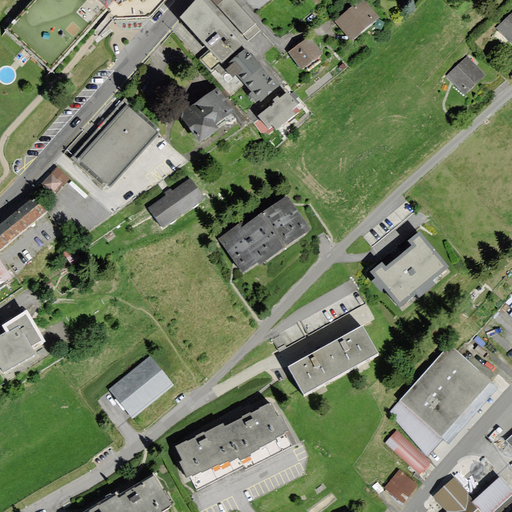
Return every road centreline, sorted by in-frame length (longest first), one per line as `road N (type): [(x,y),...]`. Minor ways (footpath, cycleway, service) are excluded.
road 1 (residential): [(32,511),(175,416),(348,239),(511,90)]
road 2 (tertiary): [(187,0),(0,206)]
road 3 (residential): [(511,391),(409,511)]
